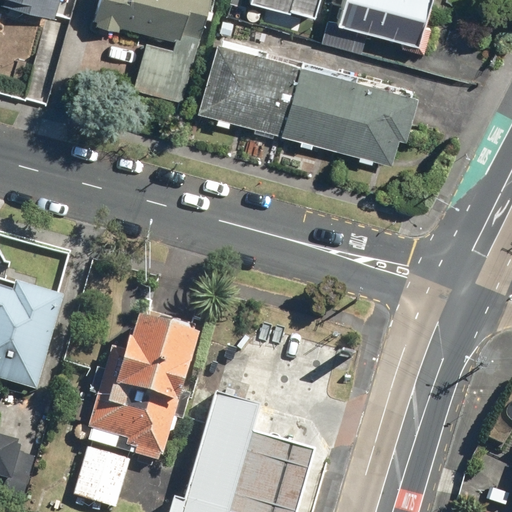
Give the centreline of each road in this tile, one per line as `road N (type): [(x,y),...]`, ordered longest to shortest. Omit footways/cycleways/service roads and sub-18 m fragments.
road 1 (tertiary): [(461,284),(0,159)]
road 2 (secondary): [(461,284),(437,338),(387,511)]
